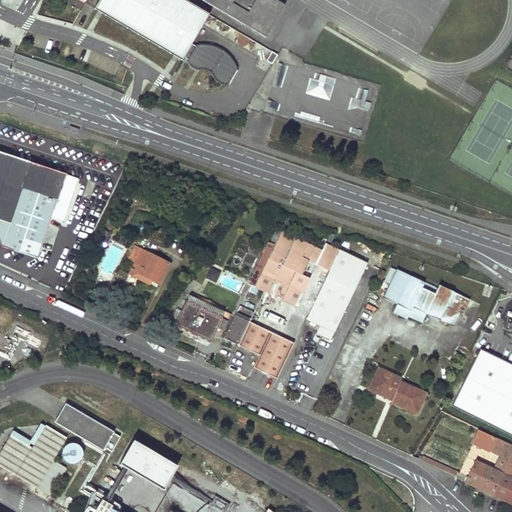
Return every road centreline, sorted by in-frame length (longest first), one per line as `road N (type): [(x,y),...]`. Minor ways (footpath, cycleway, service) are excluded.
road 1 (primary): [(0,87),(511,263)]
road 2 (primary): [(511,247),(0,72)]
road 3 (residential): [(458,511),(404,466),(0,280)]
